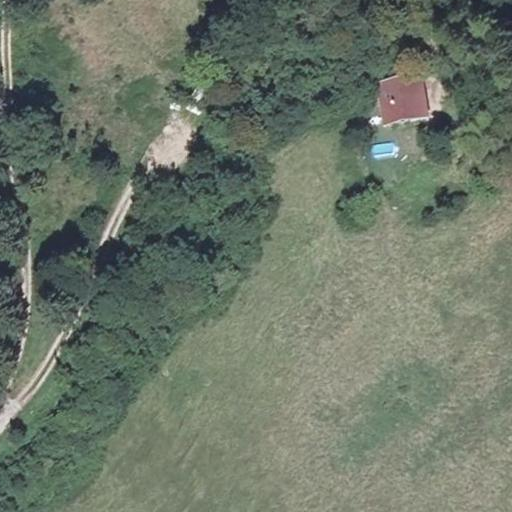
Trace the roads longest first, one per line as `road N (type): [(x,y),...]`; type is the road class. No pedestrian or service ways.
road 1 (track): [(511,11),(470,46),(394,43),(345,54),(211,126),(158,173),(118,232),(76,330),(0,414)]
road 2 (track): [(16,0),(9,46),(31,340),(0,414)]
